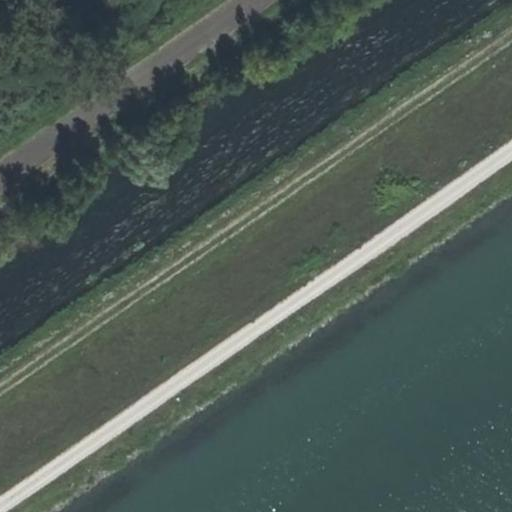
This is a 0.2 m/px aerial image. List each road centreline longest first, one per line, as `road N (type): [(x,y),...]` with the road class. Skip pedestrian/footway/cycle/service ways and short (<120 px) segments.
road 1 (track): [(511,144),(0,501)]
road 2 (track): [(0,385),(511,33)]
